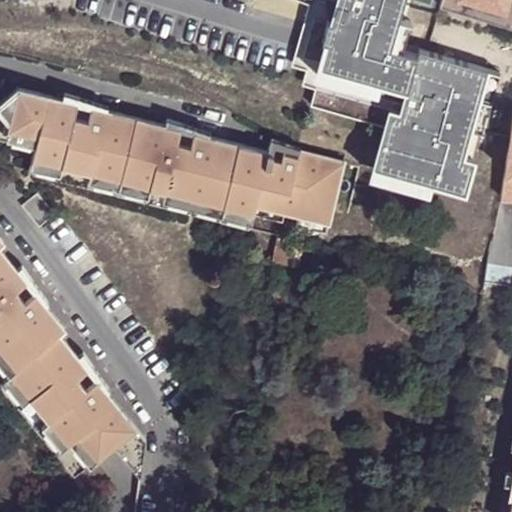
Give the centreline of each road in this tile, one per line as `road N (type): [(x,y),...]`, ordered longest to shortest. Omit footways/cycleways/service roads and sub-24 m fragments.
road 1 (residential): [(0,207),(163,433),(154,511)]
road 2 (residential): [(233,124),(0,65)]
